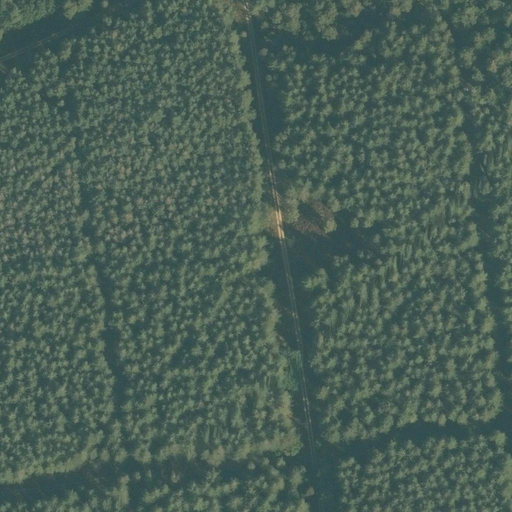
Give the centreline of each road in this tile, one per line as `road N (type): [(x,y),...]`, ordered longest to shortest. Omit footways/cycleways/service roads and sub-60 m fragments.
road 1 (track): [(320,511),(239,0)]
road 2 (track): [(511,422),(0,500)]
road 3 (track): [(508,423),(459,91)]
road 4 (track): [(47,47),(88,246)]
road 5 (track): [(148,0),(0,70)]
